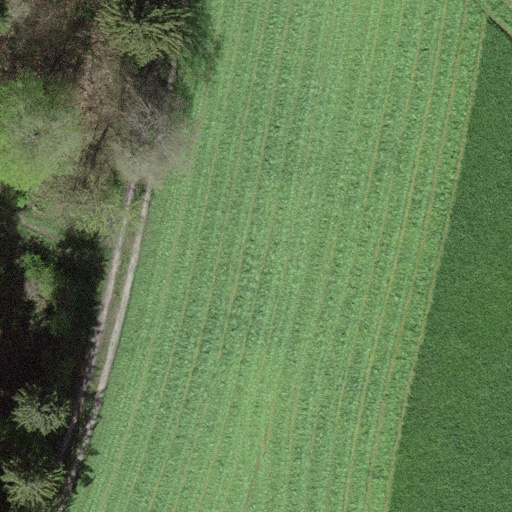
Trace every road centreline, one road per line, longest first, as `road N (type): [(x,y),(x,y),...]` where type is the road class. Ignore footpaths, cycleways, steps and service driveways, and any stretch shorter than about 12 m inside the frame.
road 1 (track): [(171,0),(120,262),(74,440),(45,511)]
road 2 (track): [(0,208),(120,262)]
